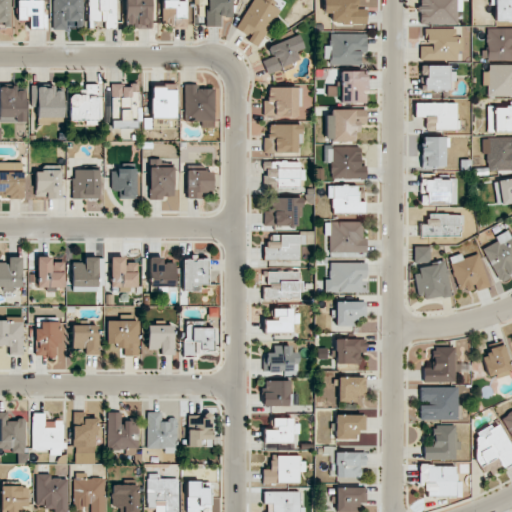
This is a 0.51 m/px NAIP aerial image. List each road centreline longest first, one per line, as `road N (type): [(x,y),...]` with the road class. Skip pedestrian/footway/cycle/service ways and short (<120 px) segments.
road 1 (residential): [(235,511),(231,70),(213,53),(0,51)]
road 2 (residential): [(392,511),(392,0)]
road 3 (residential): [(0,379),(234,379)]
road 4 (residential): [(233,224),(0,225)]
road 5 (residential): [(392,326),(440,325),(511,307)]
